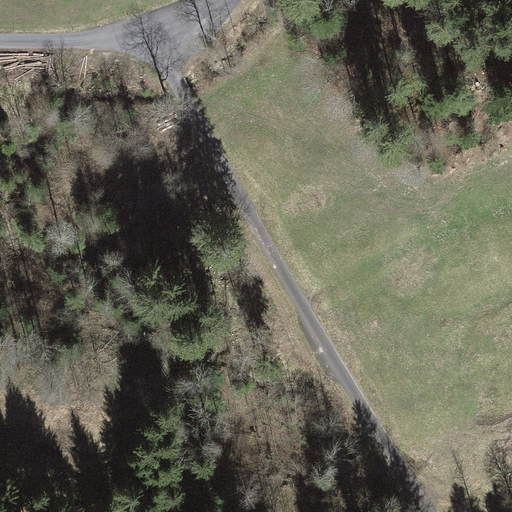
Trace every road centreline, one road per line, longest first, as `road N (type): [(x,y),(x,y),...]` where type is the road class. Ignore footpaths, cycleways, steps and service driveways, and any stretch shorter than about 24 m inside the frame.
road 1 (track): [(425,511),(146,26),(219,0)]
road 2 (residential): [(146,26),(0,40)]
